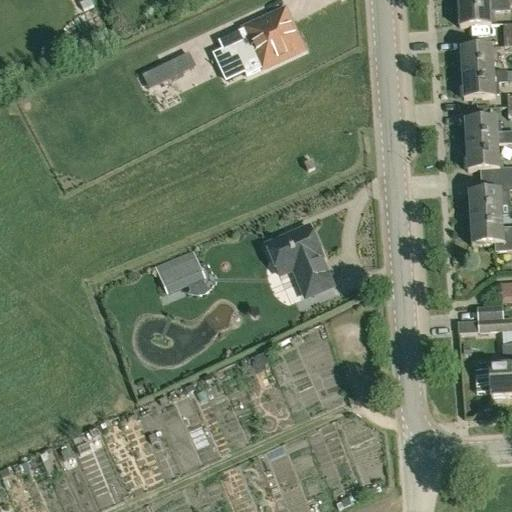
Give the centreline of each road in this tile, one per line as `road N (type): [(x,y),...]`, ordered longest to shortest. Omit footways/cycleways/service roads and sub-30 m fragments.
road 1 (residential): [(428,444),(413,419),(382,0)]
road 2 (unknown): [(109,511),(410,372)]
